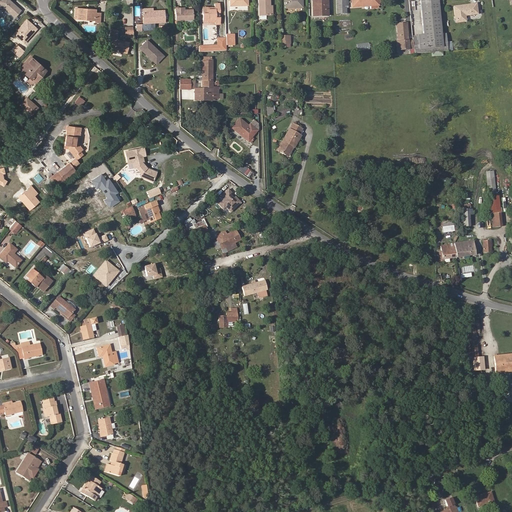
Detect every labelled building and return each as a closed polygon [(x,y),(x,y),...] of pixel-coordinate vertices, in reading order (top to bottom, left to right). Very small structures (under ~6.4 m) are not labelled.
[(0,0),(0,6),(3,7),(14,17),(21,10),(10,0),(0,0)] [(269,15),(269,6),(270,6),(269,0),(258,0),(259,20),(266,19),(266,15),(269,15)] [(328,16),(327,0),(322,0),(312,0),(312,16),(328,16)] [(345,0),(335,0),(337,14),(342,14),(346,14),(346,13),(345,8),(345,0)] [(378,3),(377,0),(351,0),(352,7),(362,6),(362,5),(370,4),(370,6),(370,8),(378,8),(378,3)] [(447,42),(446,33),(441,34),(437,0),(419,0),(423,35),(417,36),(419,53),(447,51),(447,42)] [(220,23),(219,3),(215,3),(215,7),(215,9),(208,9),(208,7),(203,7),(203,22),(215,22),(215,24),(220,23)] [(477,14),(476,4),(453,7),(455,22),(465,21),(465,15),(477,14)] [(193,19),(192,9),(184,9),(184,7),(175,8),(176,20),(184,19),(184,23),(192,23),(192,19),(193,19)] [(100,22),(100,13),(96,13),(96,10),(88,9),(88,10),(84,10),(84,9),(75,8),(74,18),(95,20),(95,22),(100,22)] [(164,21),(164,10),(153,11),(143,11),(143,23),(137,24),(137,31),(142,30),(154,30),(154,22),(164,21)] [(24,43),(34,32),(24,23),(14,34),(24,43)] [(408,41),(407,25),(396,26),(398,41),(396,42),(397,50),(409,49),(414,48),(413,40),(408,41)] [(133,31),(133,26),(125,27),(126,37),(133,37),(133,36),(133,31)] [(126,53),(129,42),(116,40),(118,31),(111,29),(109,39),(110,39),(107,49),(126,53)] [(234,45),(234,34),(226,34),(226,45),(234,45)] [(290,44),(290,36),(281,36),(281,44),(290,44)] [(163,56),(147,40),(139,48),(156,64),(163,56)] [(41,69),(37,66),(39,64),(30,57),(20,69),(31,79),(36,82),(46,71),(42,67),(41,69)] [(212,82),(212,61),(211,61),(211,57),(203,57),(203,61),(202,61),(202,82),(212,82)] [(190,89),(190,79),(179,79),(179,89),(190,89)] [(218,99),(218,87),(214,87),(214,88),(213,88),(213,89),(212,89),(212,82),(202,82),(202,89),(194,89),(194,100),(200,100),(200,98),(212,98),(212,99),(218,99)] [(23,108),(29,100),(26,97),(20,105),(23,108)] [(31,115),(38,108),(32,103),(29,100),(23,108),(31,115)] [(251,137),(257,130),(250,124),(248,126),(239,118),(232,128),(248,141),(250,142),(253,139),(251,137)] [(54,130),(59,124),(54,120),(49,126),(54,130)] [(293,147),(300,135),(298,135),(302,129),(293,124),(277,150),(285,155),(291,146),(293,147)] [(78,138),(78,132),(80,133),(81,128),(67,126),(64,148),(75,145),(76,137),(78,138)] [(76,160),(83,155),(81,151),(80,152),(75,146),(75,145),(64,148),(64,149),(68,149),(75,158),(76,160)] [(140,176),(152,181),(157,172),(147,168),(144,165),(142,162),(140,156),(142,156),(144,155),(142,147),(125,151),(128,163),(133,162),(134,168),(137,168),(141,173),(140,176)] [(79,163),(76,160),(75,158),(69,163),(73,168),(79,163)] [(64,180),(76,171),(73,168),(69,163),(57,172),(64,180)] [(501,226),(498,194),(495,194),(493,173),(487,174),(491,221),(488,221),(488,220),(485,220),(485,222),(483,222),(483,226),(492,225),(492,227),(501,226)] [(232,192),(228,188),(220,196),(222,199),(217,203),(223,209),(225,207),(231,213),(242,202),(235,196),(234,197),(231,193),(232,192)] [(160,218),(158,211),(156,206),(157,205),(155,201),(144,205),(149,219),(150,222),(160,218)] [(149,219),(144,205),(138,208),(143,220),(143,221),(149,219)] [(134,212),(132,207),(122,210),(124,216),(127,215),(134,212)] [(470,226),(469,215),(473,214),(472,209),(460,210),(461,227),(470,226)] [(15,233),(21,226),(20,224),(15,221),(9,228),(15,233)] [(192,231),(203,226),(201,221),(190,226),(192,231)] [(207,234),(203,226),(192,231),(193,232),(196,239),(198,238),(199,240),(201,239),(200,237),(207,234)] [(240,240),(235,230),(226,234),(225,231),(217,235),(218,237),(216,238),(218,242),(214,243),(217,249),(220,247),(221,250),(226,248),(227,251),(232,249),(231,247),(235,245),(234,243),(240,240)] [(474,254),(473,244),(475,243),(475,240),(454,243),(454,244),(456,257),(474,254)] [(491,252),(491,247),(492,247),(491,240),(483,241),(483,253),(491,252)] [(21,260),(13,254),(16,250),(9,244),(0,254),(0,258),(5,263),(7,261),(15,267),(21,260)] [(456,257),(454,244),(440,246),(442,259),(456,257)] [(160,267),(156,268),(154,263),(144,265),(147,276),(152,275),(153,278),(162,276),(160,267)] [(65,275),(69,270),(65,266),(60,271),(65,275)] [(42,278),(31,270),(25,276),(28,279),(32,282),(31,284),(35,287),(36,286),(43,292),(52,281),(45,275),(42,278)] [(267,290),(264,280),(255,283),(252,284),(241,286),(244,296),(267,290)] [(65,302),(58,296),(50,306),(53,309),(55,307),(61,312),(68,318),(72,313),(75,310),(75,307),(75,306),(74,305),(70,302),(69,301),(67,301),(65,302)] [(232,326),(231,321),(237,321),(236,309),(232,309),(232,308),(226,308),(227,316),(227,317),(219,318),(219,328),(227,327),(227,326),(232,326)] [(70,322),(75,316),(72,313),(68,318),(61,312),(60,313),(70,322)] [(95,330),(94,324),(97,323),(95,318),(84,320),(84,323),(82,323),(82,326),(80,327),(83,340),(93,337),(92,331),(95,330)] [(477,350),(475,331),(469,331),(471,351),(477,350)] [(129,344),(127,335),(125,336),(120,337),(122,346),(123,346),(128,344),(129,344)] [(182,348),(177,340),(171,343),(176,351),(182,348)] [(42,354),(40,343),(21,347),(21,344),(10,347),(18,353),(19,359),(42,354)] [(114,364),(109,345),(96,348),(98,357),(102,356),(105,367),(114,364)] [(511,367),(511,353),(494,356),(495,373),(502,372),(502,368),(511,367)] [(10,368),(8,358),(0,359),(0,370),(1,371),(1,369),(5,368),(5,370),(10,368)] [(109,406),(103,380),(89,383),(93,399),(94,399),(95,400),(94,400),(96,409),(109,406)] [(57,414),(55,406),(56,406),(55,401),(54,401),(53,398),(43,400),(43,404),(42,404),(43,409),(44,417),(49,416),(51,424),(61,422),(59,413),(58,413),(57,414)] [(23,411),(20,401),(12,403),(3,405),(0,406),(0,413),(4,412),(5,415),(23,411)] [(112,435),(109,417),(98,420),(101,437),(106,436),(112,435)] [(33,444),(36,439),(29,435),(26,440),(33,444)] [(35,453),(38,448),(34,444),(30,450),(35,453)] [(119,473),(122,464),(120,464),(124,449),(117,447),(116,450),(114,449),(112,453),(109,461),(111,461),(110,465),(107,473),(119,476),(119,473)] [(29,476),(35,467),(37,468),(41,462),(28,453),(16,473),(29,481),(31,477),(29,476)] [(32,478),(38,469),(37,468),(35,467),(29,476),(31,477),(32,478)] [(100,490),(101,488),(97,486),(100,482),(91,476),(87,482),(88,483),(84,489),(83,488),(80,492),(93,501),(97,496),(100,490)] [(134,503),(137,499),(127,493),(125,498),(134,503)] [(475,497),(478,507),(494,503),(491,493),(475,497)] [(453,504),(451,498),(445,500),(447,506),(448,506),(453,504)]
